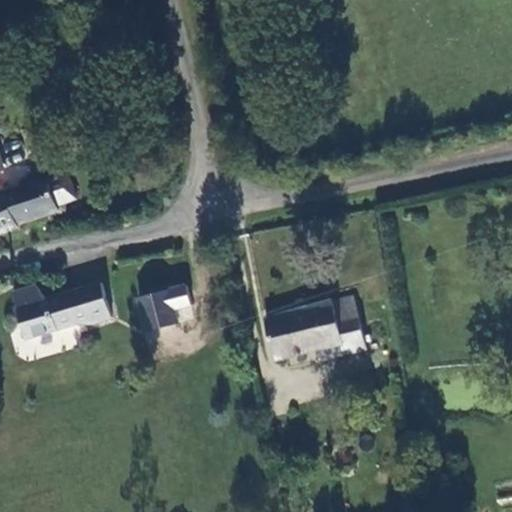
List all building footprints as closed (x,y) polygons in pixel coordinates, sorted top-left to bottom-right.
[(47,180),(0,191),(0,235),(18,230),(17,225),(57,213),(47,180)] [(184,281),(130,300),(142,334),(196,316),(184,281)] [(74,328),(109,322),(103,282),(41,293),(39,283),(8,289),(20,360),(78,350),(74,328)] [(342,344),(345,358),(367,353),(364,339),(355,299),(269,320),(279,360),(315,351),(342,344)] [(342,344),(315,351),(319,364),(345,358),(342,344)]
